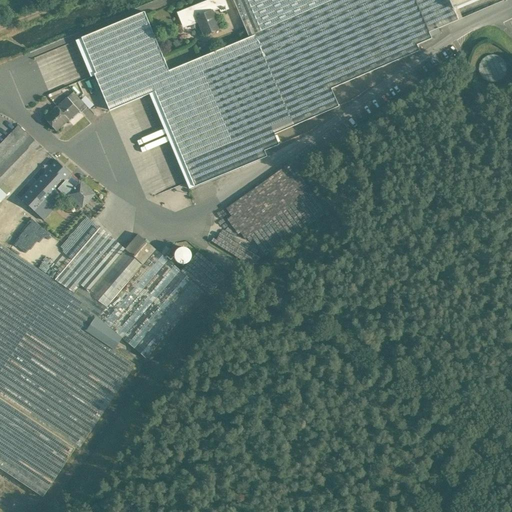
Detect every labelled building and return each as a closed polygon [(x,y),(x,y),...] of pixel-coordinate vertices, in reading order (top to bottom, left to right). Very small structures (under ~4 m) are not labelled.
[(233,0),(250,37),(169,71),(145,12),(82,38),(97,73),(95,74),(110,110),(150,94),(150,93),(152,92),(153,93),(155,91),(195,186),(267,156),(264,150),(279,144),(275,134),(339,106),(331,88),(420,50),(417,45),(432,38),(429,32),(462,18),(458,7),(453,9),(449,0),(233,0)] [(224,0),(211,0),(179,13),(183,22),(196,17),(203,36),(221,29),(213,10),(220,7),(222,11),(227,8),(224,0)] [(449,0),(453,9),(458,7),(473,0),(449,0)] [(74,92),(58,107),(57,106),(45,117),(57,130),(68,120),(69,121),(79,111),(81,113),(87,107),(74,92)] [(19,124),(0,143),(0,167),(30,135),(19,124)] [(30,135),(0,167),(0,186),(40,144),(30,135)] [(57,160),(20,199),(40,217),(51,205),(46,201),(57,189),(65,181),(71,174),(57,160)] [(277,244),(326,213),(292,160),(234,197),(240,207),(225,216),(240,240),(251,233),(262,251),(270,246),(266,241),(273,237),(277,244)] [(80,182),(75,187),(71,184),(70,186),(65,181),(57,189),(62,194),(64,192),(81,207),(93,194),(80,182)] [(65,287),(0,243),(0,398),(78,450),(135,364),(85,331),(95,315),(97,317),(155,250),(137,234),(125,249),(88,292),(79,284),(74,293),(65,287)] [(109,236),(65,287),(74,293),(79,284),(88,292),(125,249),(109,236)] [(217,237),(214,242),(229,250),(228,251),(246,261),(252,251),(235,242),(233,246),(217,237)] [(189,259),(190,255),(189,252),(187,249),(185,248),(181,247),(178,248),(175,250),(174,252),(173,256),(174,259),(176,261),(178,263),(182,264),(185,263),(188,261),(189,259)] [(204,292),(155,250),(97,317),(146,359),(204,292)]
